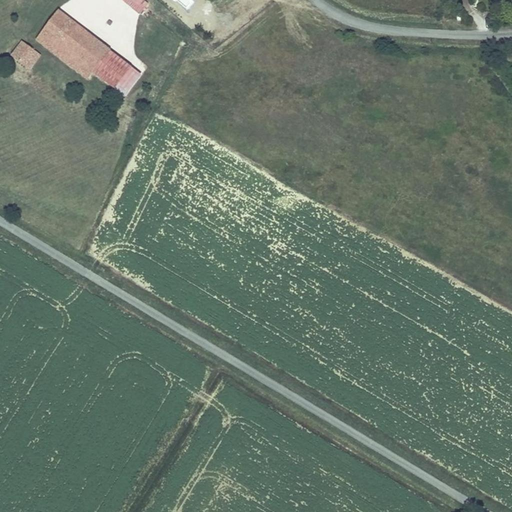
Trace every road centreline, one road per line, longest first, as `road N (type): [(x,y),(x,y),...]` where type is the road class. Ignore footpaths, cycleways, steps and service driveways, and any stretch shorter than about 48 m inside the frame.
road 1 (unclassified): [(0,220),(484,511)]
road 2 (unclassified): [(511,32),(386,28),(316,0)]
